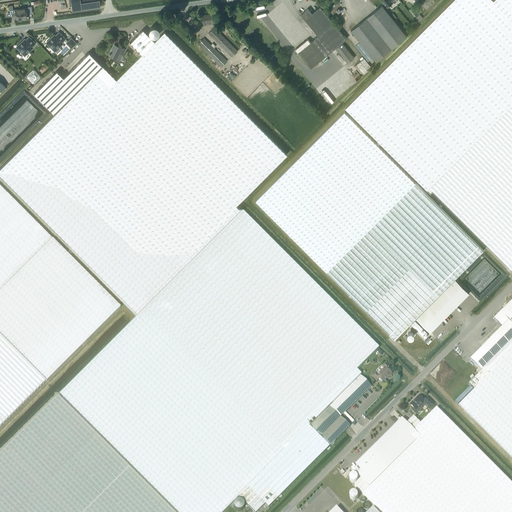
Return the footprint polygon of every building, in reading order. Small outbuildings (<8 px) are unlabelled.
[(68,0),(69,7),(71,6),(72,11),(77,10),(77,9),(81,8),(99,6),(100,6),(98,0),(68,0)] [(511,0),(452,0),(346,108),(431,192),(433,190),(511,269),(511,268),(511,0)] [(20,9),(19,9),(13,10),(12,5),(9,6),(10,12),(8,13),(7,13),(6,14),(7,16),(8,16),(9,17),(16,16),(16,19),(22,18),(20,9)] [(393,13),(390,15),(382,5),(366,18),(391,49),(407,36),(394,20),(397,18),(393,13)] [(27,14),(32,13),(31,6),(28,7),(28,8),(20,9),(22,18),(27,18),(27,14)] [(347,39),(344,36),(320,6),(309,15),(306,10),(301,14),(318,36),(298,52),(311,68),(336,48),(348,63),(354,58),(342,43),(347,39)] [(413,7),(409,10),(414,17),(418,14),(413,7)] [(202,23),(216,21),(214,13),(201,15),(202,23)] [(376,61),(391,49),(366,18),(351,30),(376,61)] [(232,57),(237,51),(214,27),(208,33),(232,57)] [(54,114),(0,168),(0,180),(136,317),(183,271),(242,212),(239,209),(235,205),(283,158),(286,154),(164,32),(154,41),(143,29),(130,42),(138,51),(141,54),(142,54),(116,80),(102,66),(89,52),(64,77),(57,70),(34,93),(54,114)] [(54,35),(46,42),(54,51),(57,54),(61,49),(59,47),(63,43),(62,42),(64,40),(66,43),(67,41),(65,39),(59,32),(55,36),(54,35)] [(16,47),(24,55),(33,48),(32,46),(35,43),(29,37),(25,40),(24,39),(16,47)] [(76,43),(71,38),(66,43),(71,48),(76,43)] [(221,67),(227,61),(204,38),(198,44),(221,67)] [(114,44),(109,55),(116,59),(119,61),(121,57),(122,56),(121,56),(121,54),(122,55),(125,49),(118,45),(118,46),(114,44)] [(371,68),(364,60),(357,66),(364,74),(371,68)] [(34,83),(40,77),(39,76),(40,76),(34,70),(33,70),(27,75),(27,76),(27,77),(32,83),(33,82),(34,83)] [(231,81),(235,77),(231,73),(227,77),(231,81)] [(415,319),(416,318),(455,279),(484,250),(345,112),(256,201),(395,339),(411,323),(415,319)] [(0,292),(52,240),(0,187),(0,292)] [(242,212),(59,395),(176,511),(223,511),(238,498),(248,508),(252,511),(257,511),(265,505),(268,508),(329,447),(345,431),(347,429),(349,427),(340,418),(346,412),(371,387),(360,376),(361,375),(356,370),(358,369),(366,361),(378,349),(324,294),(245,215),(242,212)] [(47,381),(120,308),(52,240),(0,292),(0,336),(45,382),(46,381),(47,381)] [(469,293),(455,279),(416,318),(430,332),(469,293)] [(480,369),(482,371),(511,340),(511,301),(494,319),(502,328),(470,360),(480,369)] [(415,319),(411,323),(425,337),(429,333),(415,319)] [(0,427),(45,382),(0,336),(0,427)] [(511,340),(482,371),(487,377),(475,390),(459,405),(511,458),(511,340)] [(371,376),(376,381),(379,379),(382,382),(386,378),(387,379),(391,374),(388,370),(390,368),(385,363),(381,366),(384,369),(377,375),(375,373),(371,376)] [(469,384),(473,387),(475,390),(487,377),(482,371),(469,384)] [(0,511),(173,511),(126,464),(58,396),(0,453),(0,511)] [(428,397),(424,401),(419,396),(410,405),(413,407),(410,410),(416,415),(418,412),(419,412),(419,413),(420,412),(421,412),(421,411),(422,411),(422,410),(421,409),(426,405),(429,409),(434,404),(428,397)] [(420,424),(414,430),(421,438),(370,488),(360,478),(357,482),(358,483),(355,486),(380,511),(511,511),(511,483),(437,407),(420,424)] [(414,430),(420,424),(414,417),(413,418),(411,420),(410,421),(408,423),(407,424),(414,430)] [(421,438),(414,430),(407,424),(402,418),(402,419),(399,422),(398,422),(395,425),(396,425),(393,428),(376,444),(374,447),(373,447),(372,448),(368,452),(369,453),(368,454),(367,453),(359,461),(357,463),(355,466),(355,465),(351,469),(355,473),(360,478),(370,488),(421,438)]
